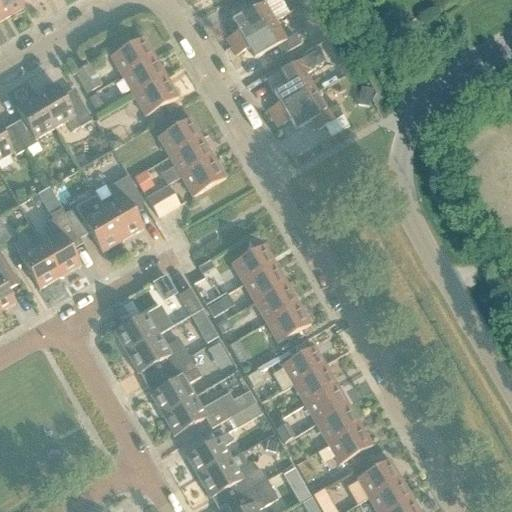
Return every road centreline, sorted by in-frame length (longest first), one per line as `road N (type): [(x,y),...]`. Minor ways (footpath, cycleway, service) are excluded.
road 1 (residential): [(162,0),(462,511)]
road 2 (unclassified): [(511,397),(414,231),(400,177),(403,142),(422,105),(511,45)]
road 3 (residential): [(145,469),(62,327)]
road 4 (residential): [(0,76),(131,0)]
road 5 (residential): [(62,327),(175,257)]
